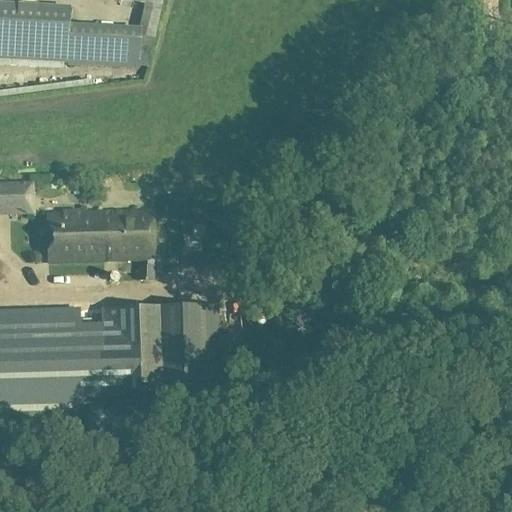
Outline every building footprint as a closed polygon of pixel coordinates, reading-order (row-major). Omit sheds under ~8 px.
[(70,6),(0,2),(0,61),(138,70),(141,30),(69,25),(70,6)] [(158,46),(165,47),(168,19),(160,18),(158,46)] [(0,214),(33,213),(31,184),(0,185),(0,214)] [(48,262),(138,260),(147,260),(147,266),(137,267),(138,281),(153,281),(153,266),(153,260),(152,260),(151,213),(47,215),(48,262)] [(217,306),(174,307),(176,395),(219,394),(217,306)] [(144,308),(100,309),(103,397),(146,395),(144,308)] [(0,313),(0,416),(81,414),(78,311),(0,313)]
